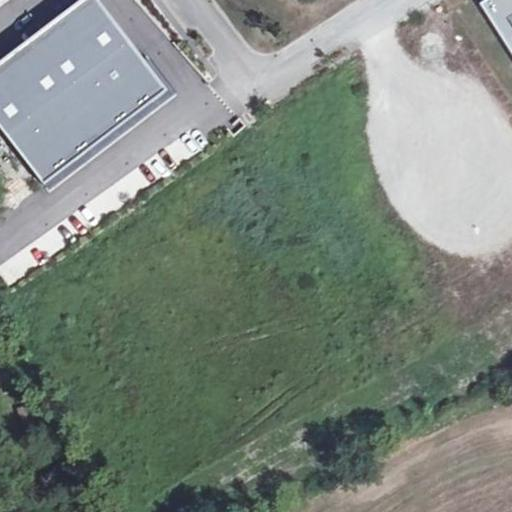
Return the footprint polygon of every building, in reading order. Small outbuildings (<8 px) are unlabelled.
[(94,0),(90,0),(0,69),(0,130),(45,189),(168,94),(94,0)] [(511,0),(489,0),(481,6),(511,55),(511,0)] [(470,45),(482,39),(467,12),(456,19),(470,45)] [(174,144),(161,151),(172,170),(185,163),(174,144)] [(98,196),(46,230),(30,206),(0,225),(0,277),(8,289),(113,219),(98,196)]
